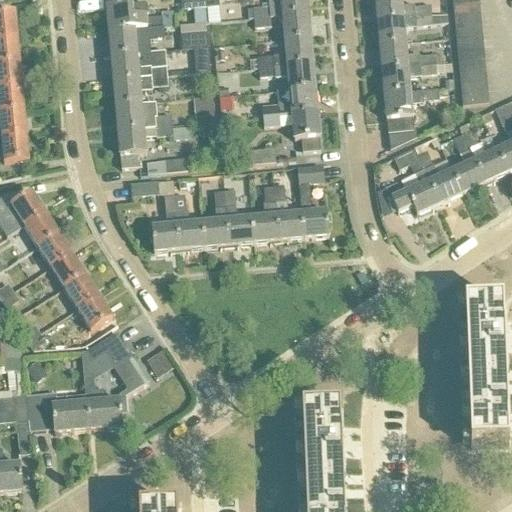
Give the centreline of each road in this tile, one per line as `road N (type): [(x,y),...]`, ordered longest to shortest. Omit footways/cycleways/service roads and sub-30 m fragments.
road 1 (residential): [(224,416),(99,212),(78,144),(64,0)]
road 2 (residential): [(344,0),(364,206),(375,244),(408,298)]
road 3 (residential): [(408,298),(224,416)]
road 4 (residential): [(224,416),(75,511)]
road 5 (residential): [(511,232),(408,298)]
